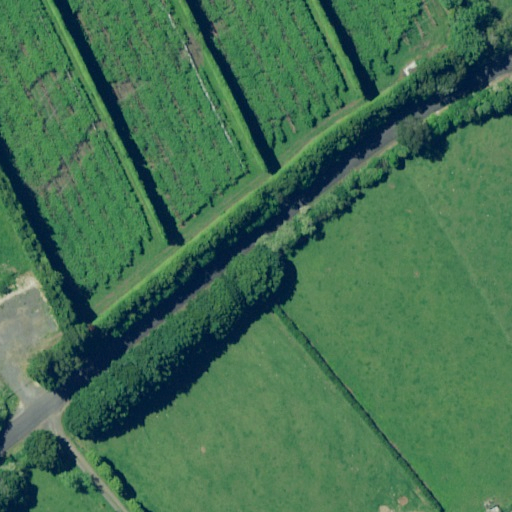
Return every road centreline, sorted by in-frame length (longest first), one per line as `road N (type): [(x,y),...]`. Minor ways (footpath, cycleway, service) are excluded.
road 1 (unclassified): [(511,64),(381,139),(308,193),(0,453)]
road 2 (track): [(128,511),(41,412)]
